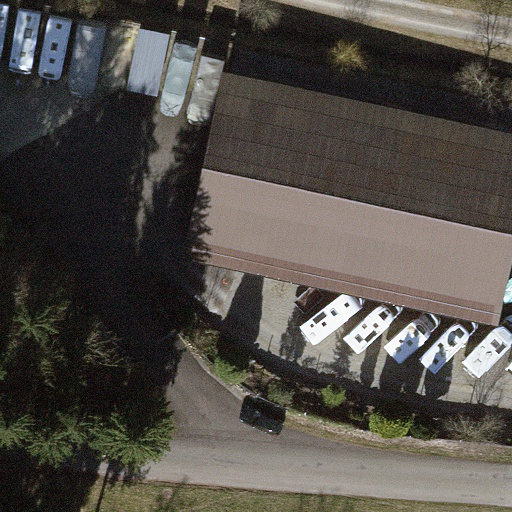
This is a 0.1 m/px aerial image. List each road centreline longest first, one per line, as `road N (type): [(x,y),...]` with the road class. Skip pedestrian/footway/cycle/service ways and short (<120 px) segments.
road 1 (unclassified): [(511,485),(16,449),(0,441)]
road 2 (unknown): [(99,208),(272,328),(338,360),(475,394),(511,394)]
road 3 (track): [(511,35),(336,0)]
